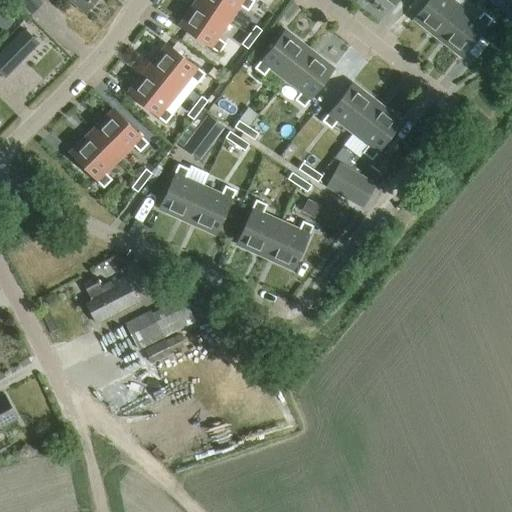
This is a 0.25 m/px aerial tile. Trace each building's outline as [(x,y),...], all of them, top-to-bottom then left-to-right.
[(39,0),(17,0),(31,13),(42,3),(39,0)] [(69,0),(84,13),(95,0),(69,0)] [(201,0),(185,24),(223,50),(228,43),(222,40),(234,22),(201,0)] [(255,2),(252,0),(200,0),(201,0),(234,22),(245,5),(251,9),(255,2)] [(437,38),(461,8),(450,0),(428,0),(413,19),(437,38)] [(511,6),(505,0),(488,0),(488,1),(511,22),(511,6)] [(461,8),(437,38),(462,57),(490,20),(482,14),(477,21),(461,8)] [(248,35),(255,40),(261,31),(255,26),(248,35)] [(23,30),(7,47),(21,61),(38,45),(23,30)] [(247,50),(255,40),(248,35),(243,43),(241,45),(245,48),(247,50)] [(283,85),(308,54),(286,36),(257,72),(263,77),(267,72),(283,85)] [(204,75),(169,45),(150,67),(181,93),(194,77),(199,81),(204,75)] [(302,108),(331,72),(308,54),(283,85),(299,98),(295,103),(302,108)] [(150,67),(132,90),(167,119),(173,113),(168,109),(181,93),(150,67)] [(0,90),(10,81),(0,71),(0,90)] [(350,139),(375,108),(353,90),(324,126),(330,131),(334,126),(350,139)] [(193,106),(200,111),(207,102),(200,97),(193,106)] [(193,121),(200,111),(193,106),(186,116),(193,121)] [(369,162),(398,126),(375,108),(350,139),(367,152),(363,157),(369,162)] [(146,143),(113,111),(93,131),(121,159),(136,144),(140,149),(146,143)] [(216,124),(206,117),(199,126),(192,135),(182,148),(199,162),(223,130),(216,124)] [(244,133),(248,127),(238,121),(234,128),(241,133),(243,134),(244,133)] [(244,133),(243,134),(253,141),(258,134),(248,127),(244,133)] [(93,131),(73,152),(106,184),(111,179),(107,174),(121,159),(93,131)] [(236,142),(239,139),(229,132),(224,139),(234,146),(236,142)] [(236,142),(234,146),(244,152),(249,145),(239,139),(236,142)] [(302,163),(299,168),(297,170),(316,183),(318,183),(319,181),(322,176),(318,174),(302,163)] [(325,188),(362,210),(377,185),(339,163),(337,167),(325,188)] [(189,219),(205,183),(187,174),(189,168),(182,165),(162,207),(189,219)] [(143,183),(144,184),(151,174),(145,169),(139,177),(138,179),(143,183)] [(296,186),(301,180),(293,175),(291,174),(287,180),(296,186)] [(143,185),(144,184),(143,183),(138,179),(137,180),(131,188),(137,193),(143,185)] [(301,180),(296,186),(306,193),(310,187),(301,181),(301,180)] [(215,231),(234,189),(227,186),(224,192),(205,183),(189,219),(215,231)] [(300,212),(313,219),(320,207),(307,199),(300,212)] [(263,254),(280,218),(261,209),(264,203),(257,200),(237,242),(263,254)] [(289,266),(309,224),(302,221),(299,226),(280,218),(263,254),(289,266)] [(97,326),(138,305),(125,278),(111,286),(110,284),(102,288),(96,278),(84,285),(92,301),(85,304),(97,326)] [(139,352),(196,322),(183,298),(152,314),(151,311),(125,324),(139,352)] [(177,334),(143,351),(149,364),(169,354),(167,351),(182,344),(177,334)] [(0,427),(16,418),(3,395),(0,396),(0,427)]
